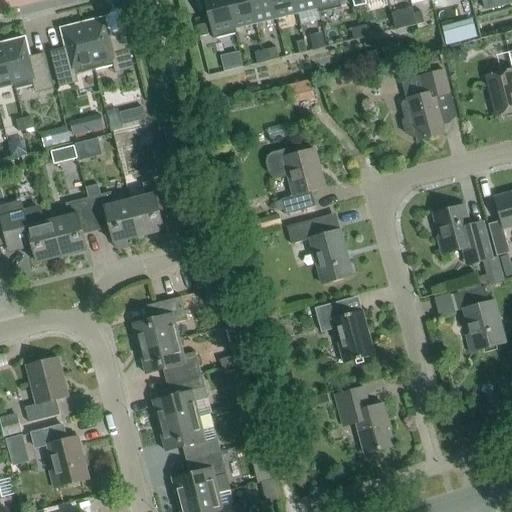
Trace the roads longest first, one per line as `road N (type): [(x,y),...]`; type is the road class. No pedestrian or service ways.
road 1 (residential): [(423,378),(381,223),(381,194),(400,178),(511,152)]
road 2 (residential): [(141,511),(100,350),(80,326)]
road 3 (residential): [(80,326),(110,279),(184,261)]
